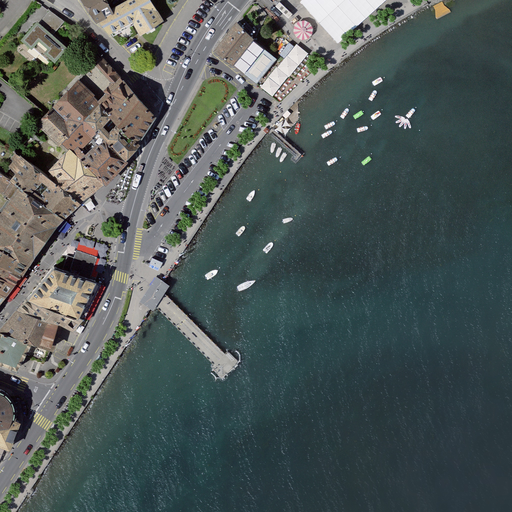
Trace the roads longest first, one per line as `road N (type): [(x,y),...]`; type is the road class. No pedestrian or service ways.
road 1 (primary): [(54,402),(110,308),(133,210),(172,107)]
road 2 (primary): [(172,107),(233,0)]
